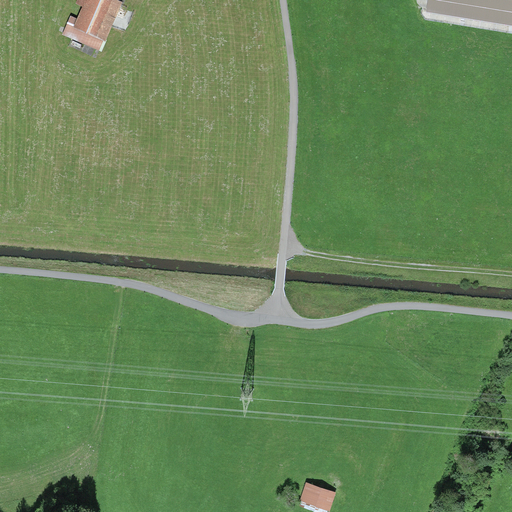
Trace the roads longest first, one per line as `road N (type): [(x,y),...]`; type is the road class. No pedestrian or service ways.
road 1 (unclassified): [(282,0),(293,91),(273,319)]
road 2 (unclassified): [(273,319),(207,311),(122,282),(0,271)]
road 3 (unclassified): [(511,314),(406,304),(336,322),(273,319)]
